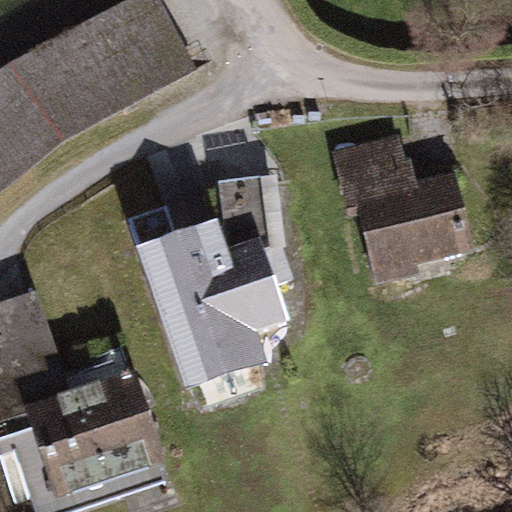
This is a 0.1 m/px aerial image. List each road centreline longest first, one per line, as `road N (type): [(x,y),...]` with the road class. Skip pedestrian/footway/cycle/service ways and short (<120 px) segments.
road 1 (residential): [(267,52),(240,102),(53,199),(0,256)]
road 2 (residential): [(267,52),(380,93),(511,85)]
